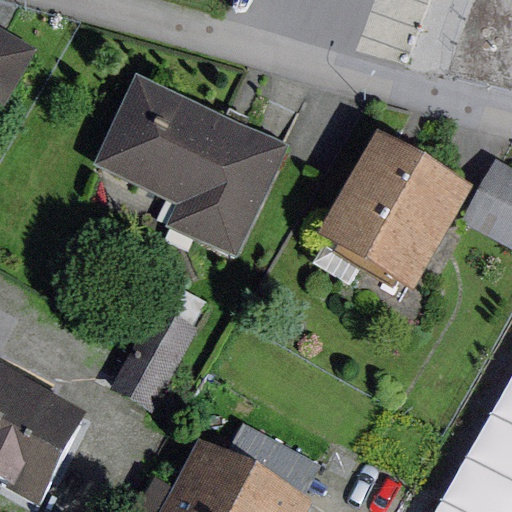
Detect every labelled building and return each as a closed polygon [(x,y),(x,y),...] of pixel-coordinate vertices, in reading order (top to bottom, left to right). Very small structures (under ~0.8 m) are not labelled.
[(0,128),(12,108),(20,113),(53,56),(0,25),(0,128)] [(190,209),(179,232),(254,268),(307,157),(261,135),(267,124),(245,114),(240,125),(151,83),(109,171),(190,209)] [(397,146),(326,271),(365,293),(376,273),(433,305),(476,229),(511,248),(511,167),(493,200),(397,146)] [(172,312),(123,395),(165,419),(213,336),(172,312)] [(7,372),(0,385),(0,488),(43,511),(62,511),(109,427),(7,372)] [(511,511),(511,382),(451,511),(511,511)] [(324,511),(317,508),(336,473),(256,430),(238,464),(215,452),(192,495),(168,482),(152,511),(324,511)]
